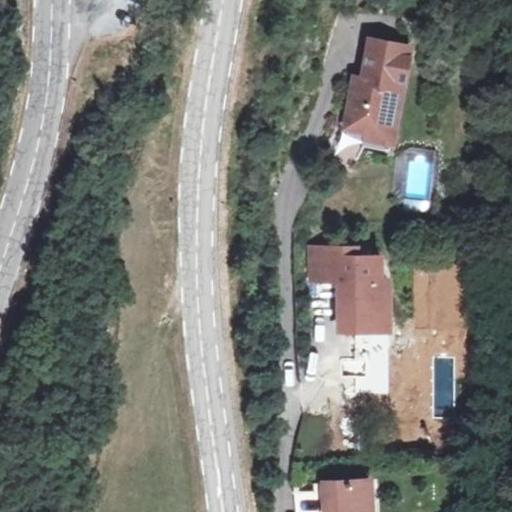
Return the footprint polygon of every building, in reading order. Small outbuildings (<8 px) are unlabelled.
[(360,90),(353,139),(400,146),(407,97),(413,57),(375,51),(368,91),(360,90)] [(400,146),(353,139),(351,154),(398,161),(400,146)] [(435,167),(433,210),(443,210),(447,168),(435,167)] [(363,331),(384,333),(392,269),(366,267),(366,259),(324,255),(319,287),(348,292),(347,322),(362,323),(363,331)] [(401,269),(392,269),(384,333),(394,334),(401,269)] [(327,490),(327,511),(373,511),(374,488),(327,490)] [(302,500),(301,511),(327,511),(327,490),(318,491),(317,499),(302,500)]
